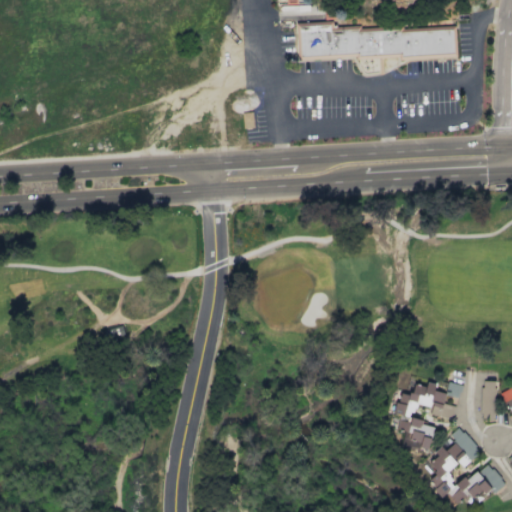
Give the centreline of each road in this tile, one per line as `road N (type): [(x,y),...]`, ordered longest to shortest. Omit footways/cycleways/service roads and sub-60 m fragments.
road 1 (secondary): [(0,201),(511,171)]
road 2 (secondary): [(511,142),(0,170)]
road 3 (residential): [(211,157),(212,288),(176,511)]
road 4 (tertiary): [(507,0),(499,124),(511,136)]
